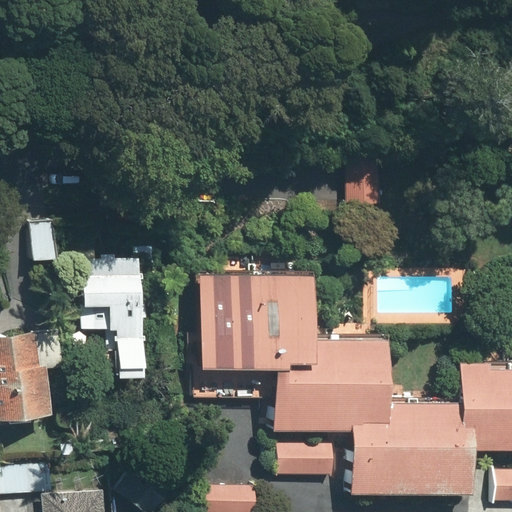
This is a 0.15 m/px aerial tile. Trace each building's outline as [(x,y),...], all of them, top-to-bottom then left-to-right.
[(339,205),(372,206),(373,163),(340,162),(339,205)] [(49,223),(23,223),(23,264),(49,264),(49,223)] [(128,262),(71,260),(69,330),(98,331),(97,383),(125,384),(128,262)] [(296,272),(184,268),(181,373),(258,375),(256,435),(268,435),(267,472),(332,474),(332,495),(457,500),(458,454),(511,455),(511,362),(444,360),(442,408),(369,406),(371,330),(294,328),(296,272)] [(49,336),(0,336),(0,423),(36,423),(36,372),(49,372),(49,336)] [(0,495),(51,493),(49,454),(0,456),(0,495)] [(511,466),(484,465),(483,502),(511,503),(511,466)] [(245,511),(247,486),(175,484),(174,511),(245,511)] [(98,511),(98,493),(35,495),(35,511),(98,511)]
